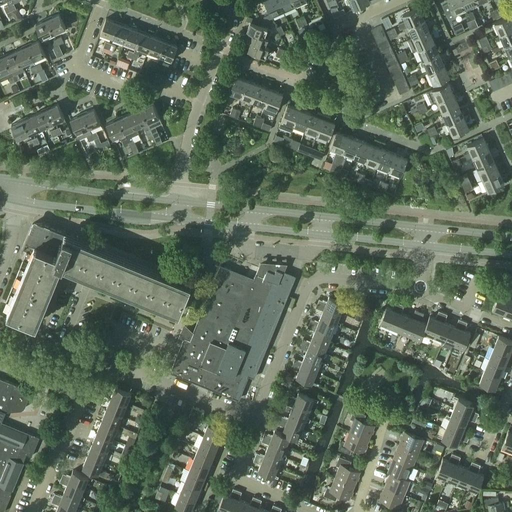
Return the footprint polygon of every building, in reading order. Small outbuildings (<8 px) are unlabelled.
[(271,15),(283,10),(278,0),(264,0),(270,13),(271,15)] [(278,0),(283,10),(295,5),(292,0),(278,0)] [(370,2),(368,0),(349,0),(354,9),(370,2)] [(454,13),(466,8),(461,0),(447,0),(449,3),(443,5),(449,19),(456,16),(454,13)] [(461,0),(466,8),(477,3),(475,0),(461,0)] [(401,29),(408,26),(424,19),(419,7),(403,14),(405,21),(398,24),(401,29)] [(59,13),(48,19),(54,33),(66,28),(59,13)] [(494,22),(500,34),(511,28),(511,18),(510,15),(494,22)] [(388,16),(382,19),(386,28),(390,27),(388,23),(391,22),(388,16)] [(112,37),(118,23),(106,18),(100,33),(112,37)] [(54,33),(48,19),(36,24),(42,38),(54,33)] [(429,30),(424,19),(408,26),(413,37),(413,38),(429,30)] [(250,22),(247,31),(251,32),(268,38),(271,30),(250,22)] [(112,37),(125,42),(130,27),(118,23),(112,37)] [(371,30),(374,34),(383,30),(381,25),(371,30)] [(130,27),(125,42),(136,46),(142,32),(130,27)] [(511,42),(511,28),(500,34),(505,46),(511,42)] [(376,39),(385,35),(383,30),(374,34),(376,39)] [(413,37),(408,40),(413,51),(418,49),(434,42),(429,30),(413,38),(413,37)] [(136,46),(134,52),(139,54),(139,52),(147,55),(148,51),(154,36),(142,32),(136,46)] [(251,32),(247,40),(251,42),(265,47),(265,46),(268,38),(251,32)] [(378,44),(388,40),(385,35),(376,39),(378,44)] [(154,36),(148,51),(160,55),(166,41),(154,36)] [(60,44),(57,38),(51,41),(54,46),(60,44)] [(487,44),(490,43),(488,39),(480,43),(484,52),(490,50),(487,44)] [(39,40),(27,45),(33,60),(45,55),(39,40)] [(380,49),(390,45),(388,40),(378,44),(380,49)] [(160,55),(158,61),(162,63),(163,61),(170,64),(172,60),(177,45),(166,41),(160,55)] [(251,42),(248,50),(265,57),(269,48),(265,46),(265,47),(251,42)] [(439,53),(434,42),(418,49),(423,60),(439,53)] [(15,51),(22,65),(33,60),(27,45),(15,51)] [(390,45),(380,49),(382,54),(392,50),(390,45)] [(385,59),(394,55),(392,50),(382,54),(385,59)] [(15,51),(4,56),(15,81),(20,79),(17,74),(24,71),(22,65),(15,51)] [(439,53),(423,60),(428,72),(444,65),(444,64),(446,64),(443,58),(442,59),(439,53)] [(387,64),(396,60),(394,55),(385,59),(387,64)] [(4,56),(0,57),(0,79),(1,81),(8,78),(10,83),(15,81),(4,56)] [(389,69),(399,65),(396,60),(387,64),(389,69)] [(391,74),(401,69),(399,65),(389,69),(391,74)] [(450,77),(444,65),(428,72),(434,84),(450,77)] [(393,79),(403,74),(401,69),(391,74),(393,79)] [(396,84),(405,80),(403,74),(393,79),(396,84)] [(504,74),(499,77),(503,86),(508,84),(504,74)] [(229,92),(241,97),(247,80),(235,76),(229,92)] [(499,77),(494,79),(498,88),(503,86),(499,77)] [(493,90),(498,88),(494,79),(489,81),(493,90)] [(259,85),(247,80),(241,97),(253,101),(259,85)] [(398,89),(408,85),(405,80),(396,84),(398,89)] [(432,89),(426,92),(431,103),(437,101),(437,100),(453,93),(454,92),(453,88),(451,88),(448,82),(432,89)] [(271,89),(259,85),(253,101),(265,106),(271,89)] [(408,85),(398,89),(400,94),(410,89),(408,85)] [(264,106),(262,111),(275,116),(277,110),(283,94),(271,89),(265,106),(264,106)] [(437,101),(442,112),(459,105),(453,93),(437,100),(437,101)] [(153,103),(141,108),(152,134),(157,144),(162,142),(155,126),(162,123),(153,103)] [(46,109),(52,123),(64,118),(58,104),(46,109)] [(293,125),(299,109),(287,104),(279,126),(291,131),(293,125)] [(426,105),(418,109),(420,113),(428,110),(426,105)] [(459,105),(442,112),(448,124),(464,116),(459,105)] [(152,134),(141,108),(130,113),(136,128),(143,125),(148,136),(152,134)] [(52,123),(46,109),(35,114),(41,128),(52,123)] [(94,109),(82,114),(89,128),(100,123),(101,123),(94,109)] [(305,130),(311,113),(299,109),(293,125),(305,130)] [(311,113),(305,130),(317,134),(324,115),(318,112),(316,115),(311,113)] [(130,113),(118,118),(124,133),(127,138),(132,136),(138,133),(136,128),(130,113)] [(41,128),(35,114),(23,119),(29,134),(41,128)] [(82,114),(70,119),(77,133),(80,139),(87,136),(87,135),(91,133),(92,133),(89,128),(82,114)] [(324,115),(317,134),(329,138),(335,122),(330,120),(331,117),(324,115)] [(464,116),(448,124),(453,136),(469,128),(464,116)] [(113,138),(124,133),(118,118),(106,124),(113,138)] [(18,139),(29,134),(23,119),(11,125),(18,139)] [(92,133),(91,133),(94,139),(98,148),(102,146),(99,137),(96,131),(92,133)] [(337,150),(330,170),(335,172),(348,136),(336,131),(330,147),(337,150)] [(284,135),(281,143),(286,145),(289,137),(284,135)] [(132,136),(127,138),(129,144),(134,154),(139,151),(132,136)] [(348,136),(335,172),(340,174),(347,154),(354,156),(360,140),(348,136)] [(470,151),(464,154),(465,155),(466,159),(472,156),(489,149),(483,137),(467,144),(470,151)] [(366,161),(372,145),(360,140),(354,156),(366,161)] [(310,154),(312,147),(300,143),(297,149),(305,152),(310,154)] [(377,165),(383,149),(372,145),(366,161),(377,165)] [(321,158),(324,152),(312,147),(310,154),(313,155),(321,158)] [(389,170),(395,154),(383,149),(377,165),(389,170)] [(477,167),(494,160),(489,149),(472,156),(477,167)] [(408,158),(395,154),(389,170),(401,175),(408,158)] [(483,179),(499,172),(494,160),(477,167),(483,179)] [(499,172),(483,179),(488,191),(504,184),(499,172)] [(65,232),(43,223),(42,224),(34,227),(33,227),(23,252),(25,254),(6,301),(8,302),(5,310),(34,323),(58,264),(62,265),(64,260),(72,263),(70,266),(72,267),(73,269),(74,269),(74,270),(87,275),(88,273),(180,311),(190,286),(78,240),(79,238),(65,232)] [(254,279),(220,265),(190,339),(185,337),(171,372),(239,399),(248,375),(254,377),(295,276),(275,268),(274,272),(266,269),(263,276),(256,273),(254,279)] [(492,309),(504,313),(511,298),(499,293),(492,309)] [(319,299),(317,303),(341,313),(344,304),(348,306),(349,304),(329,296),(327,302),(319,299)] [(382,323),(390,326),(400,303),(395,302),(392,309),(386,306),(378,326),(380,327),(382,323)] [(337,323),(337,321),(341,313),(317,303),(316,307),(323,310),(321,316),(337,323)] [(398,332),(401,333),(402,331),(400,331),(407,315),(401,312),(404,305),(400,303),(390,326),(399,330),(398,332)] [(400,331),(402,331),(410,335),(420,311),(415,310),(412,317),(407,315),(400,331)] [(420,311),(410,335),(419,338),(417,342),(419,343),(424,332),(423,331),(427,323),(421,321),(424,313),(420,311)] [(424,332),(422,335),(424,336),(425,332),(433,336),(443,312),(439,311),(436,318),(430,315),(427,323),(423,331),(424,332)] [(441,341),(444,342),(445,340),(444,340),(450,324),(444,321),(447,314),(443,312),(433,336),(442,339),(441,341)] [(311,319),(309,323),(333,333),(336,324),(338,325),(339,322),(337,321),(337,323),(321,316),(318,322),(311,319)] [(445,340),(453,344),(463,320),(459,319),(456,326),(450,324),(444,340),(445,340)] [(467,322),(463,320),(453,344),(461,347),(459,351),(463,352),(471,332),(464,330),(467,322)] [(329,343),(329,341),(333,333),(309,323),(308,327),(315,330),(313,336),(329,343)] [(494,347),(510,353),(511,347),(511,340),(499,335),(494,347)] [(330,345),(331,342),(329,341),(329,343),(313,336),(310,342),(303,339),(301,343),(325,353),(328,344),(330,345)] [(321,363),(321,361),(325,353),(301,343),(299,347),(307,350),(305,356),(321,363)] [(510,353),(494,347),(489,358),(505,365),(510,353)] [(295,359),(293,363),(317,373),(320,364),(322,365),(323,362),(321,361),(321,363),(305,356),(302,362),(295,359)] [(484,370),(500,376),(505,365),(489,358),(484,370)] [(313,381),(317,373),(293,363),(291,367),(299,370),(296,377),(316,385),(317,383),(313,381)] [(500,376),(484,370),(480,382),(495,388),(500,376)] [(0,511),(3,511),(11,493),(10,493),(12,490),(13,490),(24,462),(23,462),(26,454),(31,456),(39,437),(32,434),(29,433),(29,434),(1,422),(5,411),(22,410),(24,408),(26,405),(31,391),(24,388),(9,382),(4,380),(0,377),(0,511)] [(115,386),(111,398),(126,404),(131,392),(115,386)] [(287,399),(310,409),(314,400),(318,402),(318,400),(308,396),(309,393),(306,392),(305,394),(299,392),(296,398),(289,395),(287,399)] [(454,407),(477,417),(479,413),(471,410),(474,404),(454,395),(453,397),(457,399),(454,407)] [(111,398),(106,409),(122,416),(126,404),(111,398)] [(306,419),(307,417),(310,409),(287,399),(285,404),(293,407),(290,412),(306,419)] [(204,411),(193,406),(189,416),(200,420),(204,411)] [(448,415),(447,418),(449,419),(450,417),(466,424),(468,418),(475,421),(477,417),(454,407),(450,416),(448,415)] [(106,409),(101,421),(117,427),(122,416),(106,409)] [(353,420),(349,430),(369,438),(375,425),(364,420),(366,414),(354,409),(350,418),(353,420)] [(309,418),(307,417),(306,419),(290,412),(288,418),(280,415),(279,419),(302,429),(306,420),(308,421),(309,418)] [(450,417),(449,419),(446,427),(469,437),(471,433),(463,430),(466,424),(450,417)] [(284,427),(282,432),(282,433),(290,436),(302,441),(302,439),(299,437),(302,429),(279,419),(277,424),(284,427)] [(101,421),(97,433),(112,439),(117,427),(101,421)] [(203,435),(219,442),(224,430),(208,423),(203,435)] [(469,437),(446,427),(442,436),(438,434),(437,437),(457,445),(460,438),(467,441),(469,437)] [(265,432),(263,437),(286,446),(290,438),(293,440),(294,438),(290,436),(282,433),(282,432),(275,429),(272,435),(265,432)] [(369,438),(349,430),(345,441),(342,440),(338,449),(350,454),(353,448),(364,452),(369,438)] [(404,430),(399,444),(419,453),(425,439),(404,430)] [(511,450),(511,431),(508,430),(502,446),(511,450)] [(97,433),(92,444),(108,450),(112,439),(97,433)] [(214,453),(219,442),(203,435),(199,447),(214,453)] [(282,456),(283,455),(286,446),(263,437),(261,441),(269,444),(266,450),(282,456)] [(92,444),(87,456),(103,462),(108,450),(92,444)] [(419,453),(399,444),(393,458),(413,466),(419,453)] [(210,465),(214,453),(199,447),(194,458),(210,465)] [(285,456),(283,455),(282,456),(266,450),(264,455),(257,452),(255,457),(278,466),(282,458),(284,458),(285,456)] [(438,475),(447,478),(456,455),(452,453),(449,461),(443,458),(435,478),(437,478),(438,475)] [(455,484),(457,485),(458,483),(457,483),(463,466),(458,464),(461,457),(456,455),(447,478),(455,482),(455,484)] [(100,469),(103,462),(87,456),(82,468),(111,479),(113,474),(100,469)] [(339,467),(335,477),(355,485),(360,471),(349,467),(352,461),(339,456),(336,465),(339,467)] [(275,475),(278,466),(255,457),(253,461),(261,464),(258,470),(278,478),(279,476),(275,475)] [(205,476),(210,465),(194,458),(189,470),(205,476)] [(408,479),(413,466),(393,458),(388,472),(390,473),(390,472),(408,479)] [(457,483),(458,483),(467,487),(476,463),(472,461),(469,469),(463,466),(457,483)] [(476,463),(467,487),(475,490),(474,494),(476,494),(484,475),(478,472),(481,465),(476,463)] [(61,477),(84,487),(88,478),(92,480),(92,478),(73,470),(70,476),(63,473),(61,477)] [(200,488),(205,476),(189,470),(185,482),(200,488)] [(390,473),(385,486),(405,494),(411,480),(408,479),(390,472),(390,473)] [(80,497),(80,496),(84,487),(61,477),(59,482),(67,485),(64,491),(80,497)] [(349,499),(355,485),(335,477),(330,488),(327,486),(323,495),(336,500),(338,494),(349,499)] [(195,499),(200,488),(185,482),(180,493),(195,499)] [(405,494),(385,486),(379,500),(399,508),(405,494)] [(218,508),(216,511),(228,511),(237,490),(233,488),(230,496),(224,493),(218,508)] [(240,511),(244,501),(239,499),(242,492),(237,490),(228,511),(240,511)] [(81,500),(82,497),(80,496),(80,497),(64,491),(62,496),(55,493),(53,497),(76,507),(79,499),(81,500)] [(195,499),(180,493),(175,505),(191,511),(195,499)] [(250,504),(244,501),(240,511),(251,511),(257,498),(253,496),(250,504)] [(59,511),(73,511),(76,507),(53,497),(51,502),(59,505),(56,510),(59,511)] [(499,502),(498,497),(484,499),(485,506),(488,505),(489,511),(505,511),(504,501),(499,502)] [(263,511),(264,510),(259,507),(262,500),(257,498),(251,511),(263,511)]
